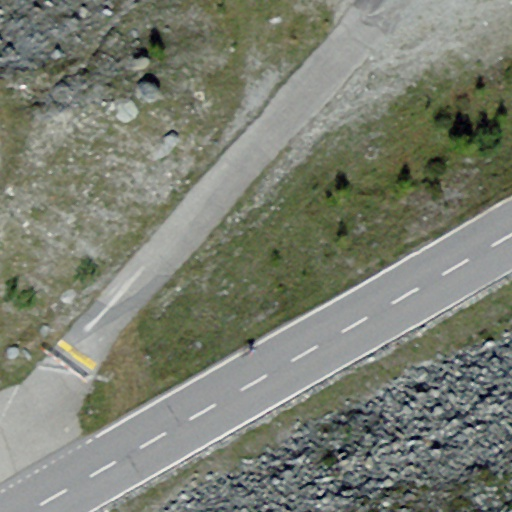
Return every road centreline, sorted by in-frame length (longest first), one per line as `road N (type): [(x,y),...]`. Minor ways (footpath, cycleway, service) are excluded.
road 1 (track): [(70,485),(32,414),(66,362),(367,19),(402,0)]
road 2 (tertiary): [(511,233),(24,511)]
